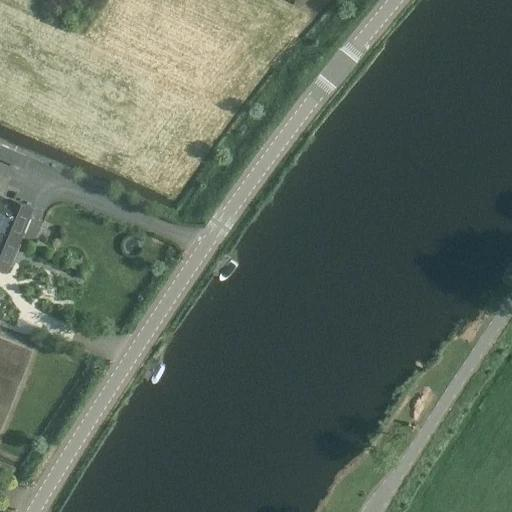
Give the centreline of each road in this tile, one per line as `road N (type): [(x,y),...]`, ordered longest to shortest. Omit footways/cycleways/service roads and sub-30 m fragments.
road 1 (tertiary): [(37,511),(230,217),(400,0)]
road 2 (unclassified): [(376,511),(511,299)]
